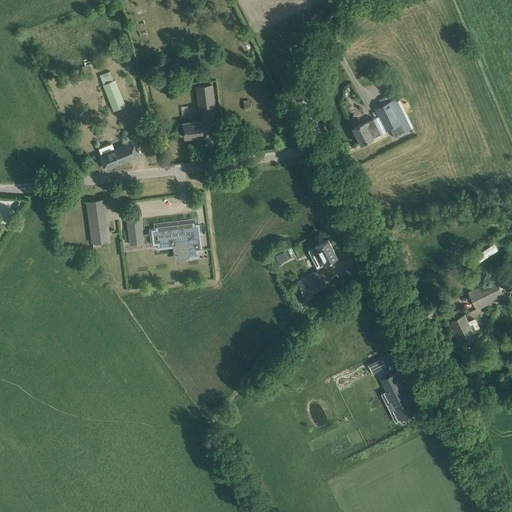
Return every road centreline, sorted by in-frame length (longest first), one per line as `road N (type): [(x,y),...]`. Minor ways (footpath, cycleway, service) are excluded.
road 1 (unclassified): [(502,511),(321,154)]
road 2 (unclassified): [(302,151),(0,190)]
road 3 (unclassified): [(315,134),(312,59),(337,17),(359,0)]
